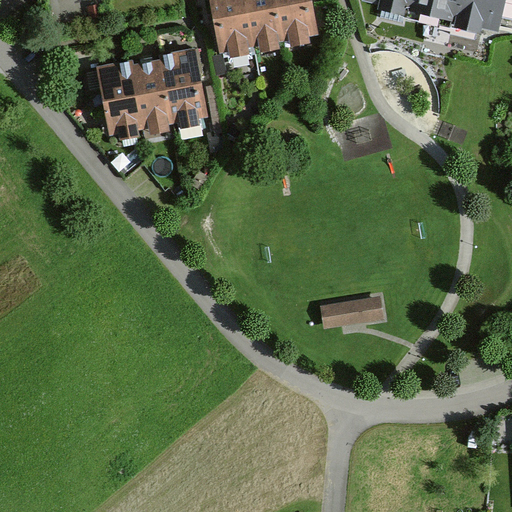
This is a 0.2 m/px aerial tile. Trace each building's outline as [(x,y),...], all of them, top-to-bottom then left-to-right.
[(254,41),(246,0),(215,0),(224,46),(254,41)] [(284,35),(277,0),(246,0),(254,41),(284,35)] [(314,29),(308,0),(277,0),(284,35),(314,29)] [(501,0),(364,0),(365,2),(495,31),(501,0)] [(205,110),(193,49),(162,55),(174,116),(205,110)] [(174,116),(162,55),(132,60),(143,122),(174,116)] [(143,122),(132,60),(101,66),(112,128),(143,122)] [(373,127),(380,150),(392,146),(385,123),(373,127)] [(381,301),(322,311),(326,331),(385,321),(381,301)]
